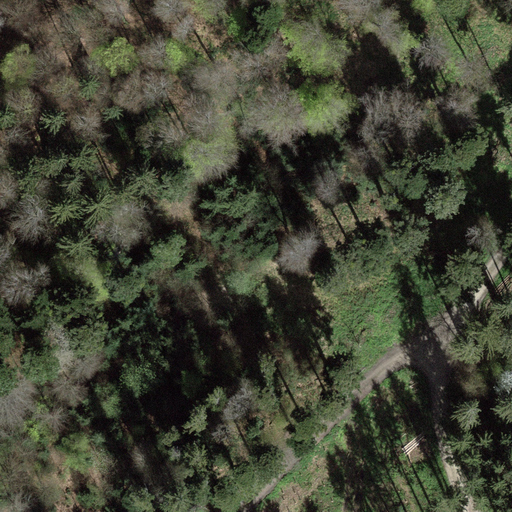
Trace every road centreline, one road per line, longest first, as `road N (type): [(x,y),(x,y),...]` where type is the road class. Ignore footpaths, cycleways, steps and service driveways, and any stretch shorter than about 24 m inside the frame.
road 1 (track): [(511,260),(260,511)]
road 2 (track): [(448,329),(435,408),(447,467),(471,511)]
